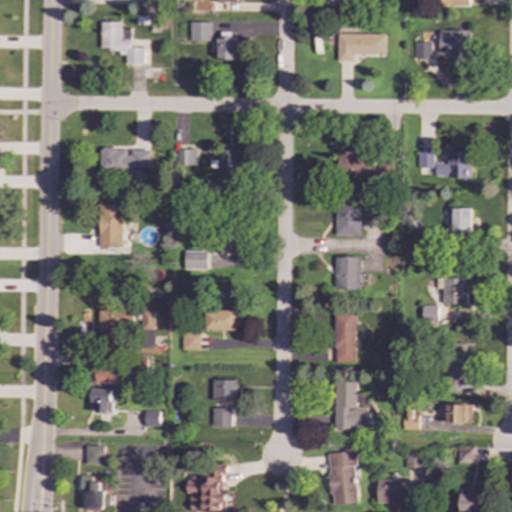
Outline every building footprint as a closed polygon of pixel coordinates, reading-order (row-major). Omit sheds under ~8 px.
[(130,47),(130,28),(121,28),(121,22),(100,22),(100,51),(125,51),(125,63),(143,63),(143,48),(130,47)] [(211,40),(211,22),(190,22),(190,40),(211,40)] [(447,59),(470,58),(469,29),(438,30),(438,52),(447,52),(447,59)] [(386,34),(337,33),(337,61),(353,61),(354,54),(386,54),(386,34)] [(218,60),(237,60),(236,34),(218,34),(218,60)] [(431,42),(414,41),(414,58),(430,59),(431,42)] [(149,169),(150,150),(129,149),(129,148),(100,147),(100,168),(149,169)] [(178,165),(197,165),(196,149),(177,149),(178,165)] [(218,171),(240,172),(241,150),(220,149),(220,160),(209,160),(209,168),(218,168),(218,171)] [(218,170),(219,150),(210,150),(210,170),(218,170)] [(435,162),(435,177),(470,177),(470,151),(448,151),(447,162),(435,162)] [(337,153),(337,179),(374,178),(373,152),(337,153)] [(434,168),(434,152),(418,152),(418,168),(434,168)] [(360,235),(360,202),(336,202),(335,235),(360,235)] [(122,204),(99,204),(98,247),(121,247),(122,204)] [(471,232),(471,208),(449,208),(449,233),(471,232)] [(240,255),(240,234),(222,234),(222,255),(240,255)] [(207,251),(184,251),(184,269),(207,270),(207,251)] [(360,290),(360,256),(335,256),(336,290),(360,290)] [(465,278),(436,278),(436,289),(442,289),(442,304),(465,304),(465,278)] [(421,322),(437,322),(437,306),(421,306),(421,322)] [(132,309),(98,310),(99,334),(133,334),(132,309)] [(235,330),(236,310),(204,310),(204,330),(235,330)] [(155,329),(155,311),(141,311),(142,329),(155,329)] [(335,311),(334,362),(355,362),(355,339),(363,340),(364,326),(355,325),(355,311),(335,311)] [(199,332),(182,332),(182,350),(199,350),(199,332)] [(466,344),(446,344),(445,392),(459,392),(460,378),(465,378),(466,344)] [(96,382),(117,383),(117,367),(96,367),(96,382)] [(236,401),(237,380),(212,379),(212,400),(236,401)] [(357,382),(336,381),(334,427),(367,428),(367,407),(356,406),(357,382)] [(111,413),(112,389),(93,388),(92,412),(111,413)] [(440,422),(471,423),(472,405),(440,404),(440,422)] [(230,426),(231,408),(212,408),(212,426),(230,426)] [(403,429),(419,429),(419,410),(403,410),(403,429)] [(159,411),(144,411),(144,426),(159,427),(159,411)] [(86,464),(104,464),(103,445),(86,446),(86,464)] [(473,447),(458,446),(457,462),(473,462),(473,447)] [(331,505),(357,503),(353,464),(356,464),(355,450),(327,453),(331,505)] [(405,468),(421,469),(422,452),(405,452),(405,468)] [(103,508),(104,490),(100,490),(100,478),(80,477),(79,493),(86,493),(85,508),(103,508)] [(408,480),(377,479),(376,503),(408,503),(408,480)] [(459,511),(481,511),(481,493),(459,493),(459,511)]
